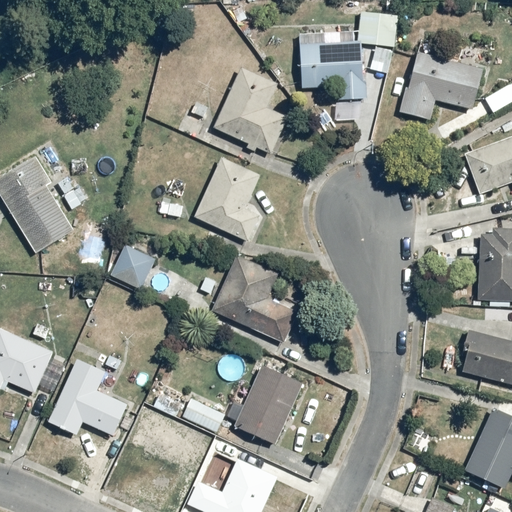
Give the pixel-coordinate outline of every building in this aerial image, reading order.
[(360,30),(298,33),(301,89),(337,86),(338,100),(367,97),(360,30)] [(484,67),(419,50),(401,111),(431,120),(436,100),(474,109),(484,67)] [(278,82),(241,68),(212,127),(273,154),(288,116),(268,107),(278,82)] [(511,135),(465,151),(481,194),(511,183),(511,135)] [(36,155),(0,175),(0,196),(35,254),(74,231),(47,185),(52,183),(36,155)] [(260,175),(221,156),(193,217),(249,243),(259,215),(246,209),(260,175)] [(511,302),(511,228),(493,228),(492,234),(481,233),(479,301),(511,302)] [(109,276),(141,290),(155,259),(123,245),(109,276)] [(279,274),(237,254),(212,310),(283,343),(299,311),(269,298),(279,274)] [(50,325),(36,318),(29,335),(43,341),(50,325)] [(53,351),(0,328),(0,390),(5,380),(36,393),(53,351)] [(511,340),(470,329),(459,369),(511,382),(511,340)] [(127,360),(110,351),(104,365),(121,373),(127,360)] [(107,373),(79,358),(47,422),(77,436),(84,422),(114,435),(129,405),(99,391),(107,373)] [(302,383),(262,365),(234,425),(275,444),(302,383)] [(223,412),(190,396),(181,415),(213,431),(223,412)] [(511,474),(511,416),(493,409),(465,470),(506,489),(511,474)] [(199,427),(166,413),(152,446),(185,460),(199,427)] [(261,511),(278,477),(238,459),(223,492),(197,480),(186,504),(204,511),(261,511)] [(460,511),(461,509),(411,491),(404,509),(412,511),(460,511)]
